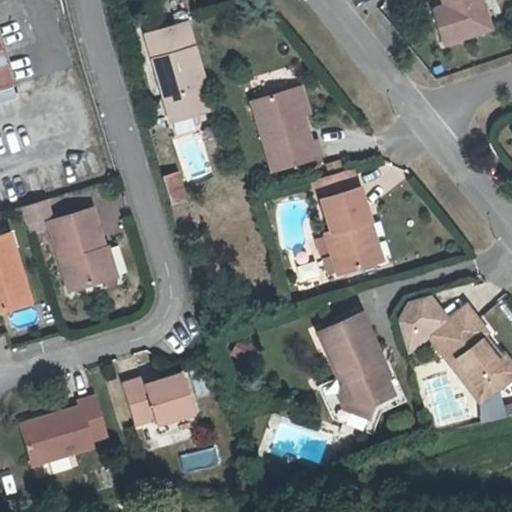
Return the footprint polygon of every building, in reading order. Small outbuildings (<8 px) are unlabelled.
[(215,109),(182,0),(178,0),(141,12),(175,121),(215,109)] [(486,0),(447,0),(450,7),(452,12),(440,16),(449,45),(478,35),(497,29),(486,0)] [(452,12),(450,7),(438,11),(440,16),(452,12)] [(0,86),(22,79),(0,10),(0,86)] [(303,90),(310,116),(316,115),(308,89),(303,90)] [(310,116),(303,90),(257,102),(278,173),(328,158),(324,143),(318,144),(310,116)] [(343,254),(350,274),(383,264),(381,261),(370,225),(375,223),(366,190),(359,170),(359,171),(340,176),(313,184),(317,195),(324,193),(327,202),(338,234),(332,236),(338,256),(343,254)] [(191,200),(182,171),(168,176),(177,204),(191,200)] [(32,221),(46,216),(58,213),(53,195),(27,204),(32,221)] [(104,242),(110,240),(99,204),(54,218),(73,282),(112,270),(104,242)] [(32,221),(35,232),(49,227),(46,216),(32,221)] [(381,261),(383,264),(388,263),(375,223),(370,225),(381,261)] [(0,308),(33,298),(12,229),(0,232),(0,308)] [(104,242),(112,270),(122,268),(113,240),(110,240),(104,242)] [(343,254),(338,256),(344,276),(350,274),(343,254)] [(489,328),(474,309),(470,304),(451,321),(434,297),(413,302),(404,321),(412,351),(433,335),(475,385),(478,383),(491,399),(500,391),(511,380),(511,360),(507,354),(489,333),(486,330),(489,328)] [(343,388),(336,402),(360,414),(366,401),(387,395),(382,379),(377,362),(380,357),(366,309),(320,323),(334,371),(339,374),(339,376),(343,388)] [(234,359),(254,352),(249,339),(229,346),(234,359)] [(151,377),(167,372),(164,363),(149,368),(151,377)] [(151,377),(149,368),(127,375),(140,416),(157,410),(159,416),(199,403),(186,365),(167,372),(151,377)] [(343,388),(339,376),(333,390),(336,402),(343,388)] [(82,394),(83,399),(22,416),(33,457),(95,440),(93,433),(110,428),(99,389),(82,394)]
